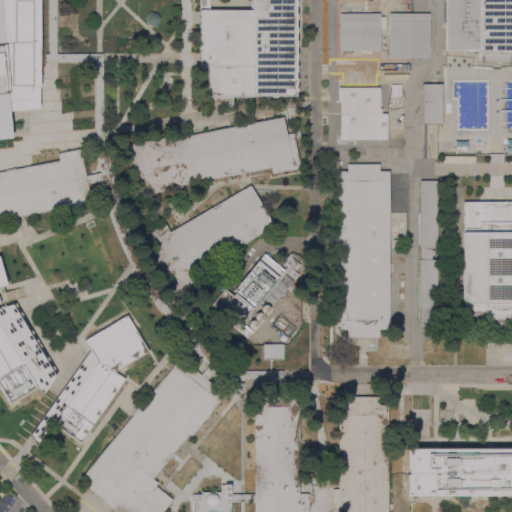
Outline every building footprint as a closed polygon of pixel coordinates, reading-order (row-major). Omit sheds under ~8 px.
[(0,139),(0,0),(37,0),(38,108),(8,111),(10,138),(0,139)] [(55,0),(55,54),(102,54),(103,102),(103,113),(103,130),(104,149),(108,172),(124,169),(124,172),(125,176),(110,179),(112,194),(116,208),(122,225),(131,247),(142,271),(145,274),(145,276),(159,296),(173,314),(194,337),(229,371),(280,371),(280,397),(276,397),(272,397),(272,378),(228,378),(216,368),(206,379),(204,377),(200,374),(210,363),(179,334),(159,310),(148,295),(137,277),(129,263),(123,249),(117,233),(109,212),(104,195),(101,180),(86,183),(85,179),(84,175),(99,173),(97,158),(95,140),(94,126),(94,61),(44,61),(44,53),(48,53),(48,0),(55,0)] [(210,106),(210,96),(207,96),(207,67),(198,67),(198,0),(294,0),(294,97),(272,97),(231,97),(231,106),(210,106)] [(511,0),(511,55),(480,55),(480,50),(445,50),(445,0),(511,0)] [(380,14),(380,50),(339,51),(339,14),(380,14)] [(429,14),(429,58),(389,58),(389,14),(429,14)] [(441,124),(423,124),(422,84),(441,84),(441,124)] [(337,87),(379,87),(379,108),(381,108),(381,114),(387,114),(387,140),(339,140),(339,101),(337,101),(337,87)] [(119,147),(167,137),(168,139),(283,117),(286,135),(293,133),(300,168),(272,174),(271,168),(182,185),(182,188),(129,198),(125,176),(124,172),(124,169),(119,147)] [(90,202),(14,217),(14,219),(7,220),(7,219),(0,220),(0,171),(58,161),(56,153),(80,148),(84,175),(85,179),(86,183),(90,202)] [(339,171),(329,171),(329,161),(339,161),(339,171)] [(389,329),(379,329),(379,338),(347,338),(347,330),(337,330),(337,275),(329,275),(329,261),(337,261),(337,172),(347,172),(347,164),(379,164),(379,171),(389,171),(389,329)] [(437,248),(431,248),(431,251),(434,251),(434,255),(432,255),(432,260),(437,260),(437,327),(419,327),(419,260),(421,260),(421,248),(420,248),(419,181),(437,181),(437,248)] [(142,271),(150,266),(147,260),(152,256),(140,237),(163,223),(168,232),(249,185),(272,226),(192,272),(197,281),(173,295),(160,272),(156,275),(154,271),(145,276),(145,274),(142,271)] [(511,326),(509,326),(509,330),(485,330),(485,327),(464,326),(465,303),(464,303),(464,202),(511,202),(511,326)] [(237,292),(235,290),(264,254),(284,271),(241,323),(251,332),(246,338),(232,327),(235,323),(221,312),(237,292)] [(0,388),(0,263),(6,285),(2,286),(6,301),(0,303),(0,307),(12,304),(55,376),(41,395),(35,386),(8,402),(0,388)] [(88,349),(83,340),(125,315),(146,351),(113,372),(123,379),(79,442),(51,422),(34,446),(27,436),(88,349)] [(283,344),(283,360),(264,360),(263,345),(283,344)] [(225,394),(190,436),(188,434),(152,479),(157,483),(154,485),(172,500),(161,511),(116,511),(85,486),(90,481),(83,475),(179,357),(200,374),(204,377),(206,379),(225,394)] [(386,511),(331,511),(331,488),(337,488),(337,405),(346,405),(346,396),(378,396),(378,405),(386,405),(386,511)] [(254,397),(272,397),(276,397),(280,397),(299,397),(299,494),(308,494),(308,511),(254,511),(254,502),(254,494),(254,397)] [(511,495),(480,495),(480,498),(471,498),(471,494),(406,494),(406,474),(407,474),(407,468),(406,468),(406,449),(511,449),(511,495)] [(254,494),(254,502),(230,502),(230,511),(192,511),(192,495),(202,495),(202,493),(221,493),(221,485),(224,485),(224,484),(230,484),(230,490),(230,494),(254,494)]
